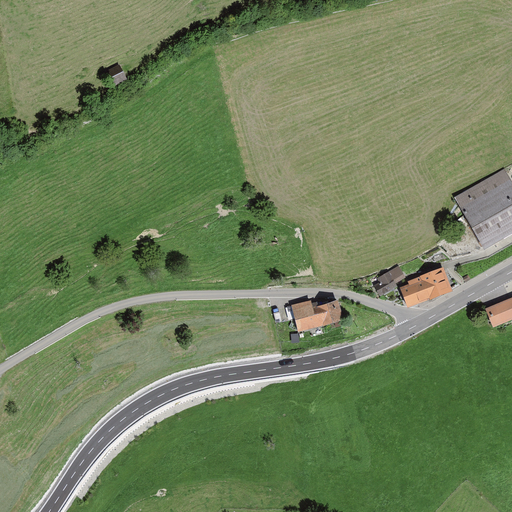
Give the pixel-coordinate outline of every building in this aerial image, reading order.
[(127,82),(119,69),(105,76),(112,90),(127,82)] [(511,229),(511,183),(505,172),(457,200),(484,246),(511,229)] [(405,279),(399,268),(382,279),(384,283),(376,288),(382,298),(399,288),(397,283),(405,279)] [(451,291),(443,269),(420,278),(422,282),(403,289),(410,307),(451,291)] [(511,299),(488,309),(495,327),(511,320),(511,299)] [(343,319),(338,302),(314,308),(312,302),(292,308),(299,331),(343,319)]
